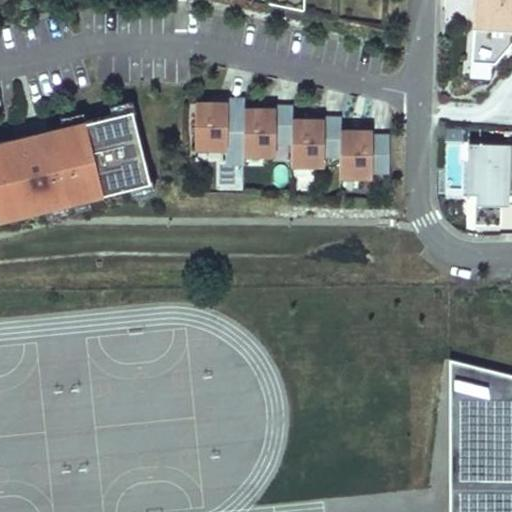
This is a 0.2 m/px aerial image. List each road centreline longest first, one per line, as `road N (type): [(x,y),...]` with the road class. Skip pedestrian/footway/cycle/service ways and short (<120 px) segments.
road 1 (unclassified): [(0,65),(132,43),(192,43),(418,94)]
road 2 (unclassified): [(418,94),(422,221),(448,253),(511,253)]
